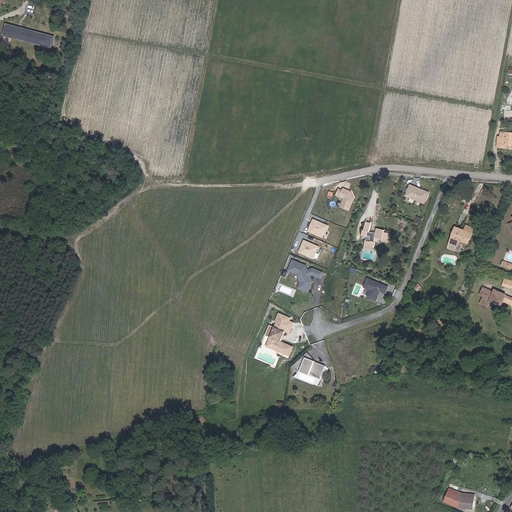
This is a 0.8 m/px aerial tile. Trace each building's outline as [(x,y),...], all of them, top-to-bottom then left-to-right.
[(53,48),(56,35),(6,23),(3,36),(53,48)] [(511,145),(511,147),(510,149),(511,149),(511,134),(502,133),(501,138),(499,137),(498,147),(504,148),(504,146),(505,144),(511,145)] [(430,193),(411,185),(405,198),(425,205),(430,193)] [(341,207),(350,210),(357,193),(340,186),(336,195),(344,198),(341,207)] [(324,238),(329,225),(313,218),(308,231),(324,238)] [(385,242),(387,233),(381,232),(381,230),(373,228),(372,233),(365,231),(367,223),(362,222),(360,230),(359,230),(357,235),(363,236),(363,235),(367,236),(366,240),(362,240),(360,246),(370,248),(372,242),(370,241),(372,237),(379,238),(379,240),(385,242)] [(463,227),(461,232),(469,235),(471,230),(463,227)] [(465,245),(469,235),(461,232),(460,234),(458,233),(453,230),(446,243),(454,247),(456,241),(465,245)] [(299,252),(315,259),(320,246),(304,239),(299,252)] [(451,252),(454,247),(446,243),(444,249),(451,252)] [(303,266),(289,261),(285,271),(294,275),(297,283),(294,289),(305,294),(309,283),(305,273),(304,272),(305,271),(303,266)] [(311,274),(313,270),(309,269),(305,271),(304,272),(305,273),(307,277),(309,276),(312,277),(311,274)] [(320,273),(313,270),(311,274),(312,277),(318,279),(320,273)] [(503,286),(511,287),(511,279),(505,278),(503,286)] [(386,288),(365,279),(361,288),(368,291),(365,298),(374,302),(377,295),(376,293),(376,292),(378,293),(383,295),(386,288)] [(497,300),(500,302),(501,300),(504,294),(497,291),(496,293),(492,291),(482,287),(479,293),(483,294),(481,299),(482,303),(487,304),(489,300),(495,303),(497,300)] [(501,300),(511,303),(511,297),(504,294),(501,300)] [(272,351),(286,357),(290,348),(278,343),(279,339),(278,338),(279,335),(281,335),(283,332),(285,333),(287,327),(283,326),(285,321),(287,322),(288,319),(276,314),(273,322),(274,322),(272,328),(267,326),(263,334),(268,337),(267,339),(271,340),(269,344),(270,347),(273,349),(272,351)] [(271,340),(267,339),(264,348),(272,351),(273,349),(270,347),(269,344),(271,340)] [(304,354),(290,367),(296,373),(299,370),(319,377),(322,367),(311,363),(311,364),(306,363),(310,360),(304,354)] [(473,509),(475,495),(461,493),(460,496),(450,492),(446,502),(459,507),(473,509)]
